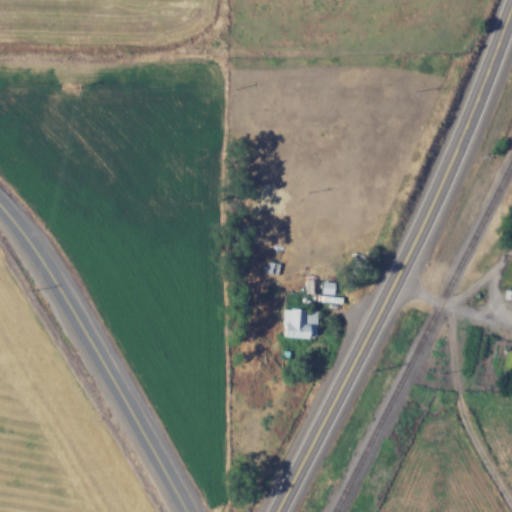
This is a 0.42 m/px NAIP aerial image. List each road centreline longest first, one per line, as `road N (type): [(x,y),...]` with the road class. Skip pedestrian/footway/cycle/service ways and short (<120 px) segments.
road 1 (primary): [(276,511),(431,203),(511,2)]
road 2 (tertiary): [(0,202),(25,231),(186,511)]
